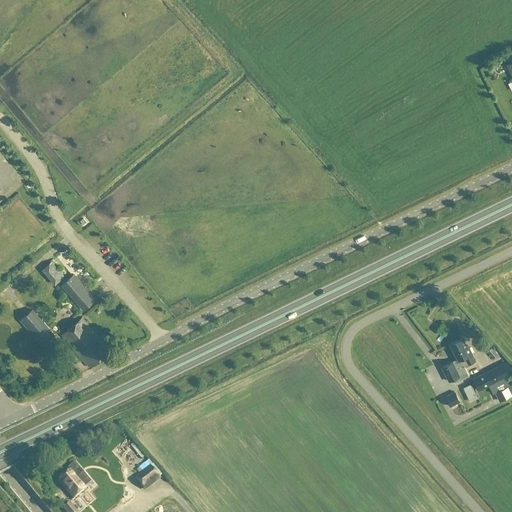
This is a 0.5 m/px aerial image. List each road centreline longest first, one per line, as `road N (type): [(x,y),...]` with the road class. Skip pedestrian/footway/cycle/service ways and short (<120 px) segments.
road 1 (trunk): [(0,453),(511,205)]
road 2 (unclassified): [(14,418),(511,168)]
road 3 (unclassified): [(511,251),(359,325),(345,348),(351,371),(477,511)]
